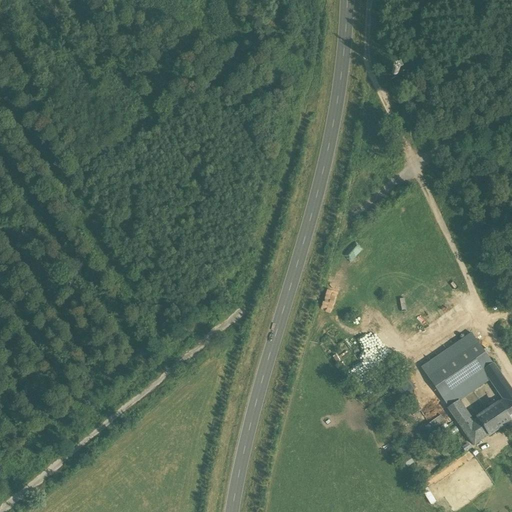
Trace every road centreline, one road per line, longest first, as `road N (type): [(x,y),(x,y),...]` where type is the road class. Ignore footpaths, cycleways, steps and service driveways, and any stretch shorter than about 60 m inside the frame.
road 1 (track): [(321,0),(312,87),(280,212),(238,316),(8,511)]
road 2 (primary): [(232,511),(317,199),(347,0)]
road 3 (track): [(415,165),(496,344)]
road 4 (track): [(368,0),(365,59),(415,165)]
